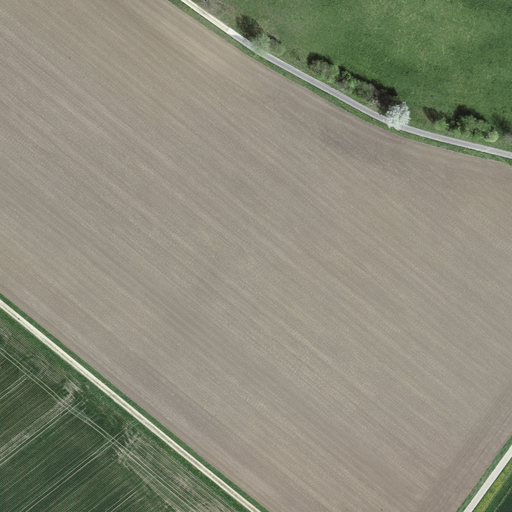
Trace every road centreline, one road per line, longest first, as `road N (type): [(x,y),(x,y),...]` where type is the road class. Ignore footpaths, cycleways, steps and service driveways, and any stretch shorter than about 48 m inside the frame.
road 1 (track): [(511,156),(390,127),(228,41),(173,0)]
road 2 (track): [(252,511),(0,305)]
